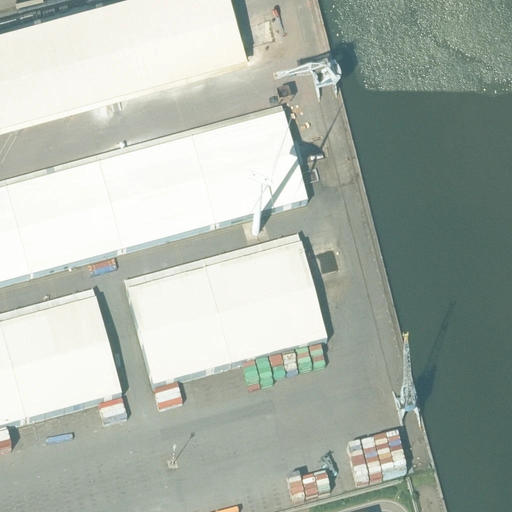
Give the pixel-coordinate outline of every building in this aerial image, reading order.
[(104,0),(0,28),(0,121),(246,55),(245,49),(275,41),(270,23),(240,31),(231,0),(104,0)] [(273,121),(0,194),(0,287),(306,205),(296,168),(328,160),(323,141),(291,150),(283,119),(273,121)] [(254,228),(253,229),(252,229),(252,230),(252,231),(251,231),(251,232),(251,233),(252,234),(252,235),(253,235),(253,236),(254,236),(255,236),(256,236),(257,236),(258,236),(258,235),(259,235),(259,234),(259,233),(259,232),(259,231),(259,230),(258,229),(257,229),(257,228),(256,228),(255,228),(254,228)] [(300,248),(127,295),(129,305),(152,391),(316,347),(326,344),(308,278),(339,270),(334,251),(303,260),(300,248)] [(0,432),(121,400),(95,304),(0,329),(0,432)] [(163,453),(172,451),(168,430),(145,435),(150,464),(165,461),(163,453)] [(146,450),(124,456),(130,484),(154,479),(152,468),(150,468),(146,450)] [(102,492),(93,451),(69,456),(78,497),(102,492)] [(98,467),(102,485),(127,479),(122,461),(98,467)] [(246,488),(223,492),(225,509),(249,505),(246,488)] [(220,494),(196,500),(199,511),(212,511),(224,509),(220,494)]
